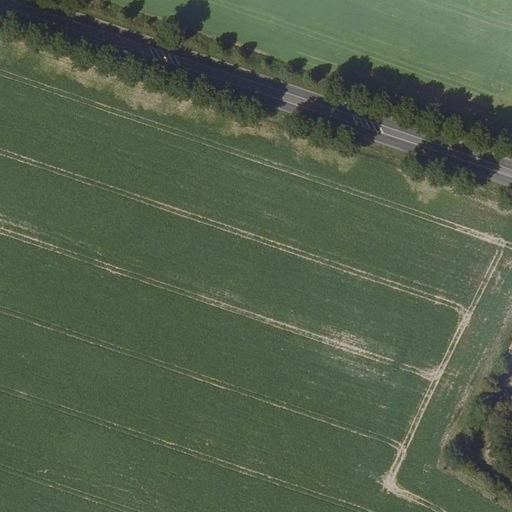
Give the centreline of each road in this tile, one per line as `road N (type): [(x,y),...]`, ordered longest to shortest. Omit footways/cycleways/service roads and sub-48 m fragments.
road 1 (primary): [(0,10),(511,182)]
road 2 (primary): [(511,166),(22,0)]
